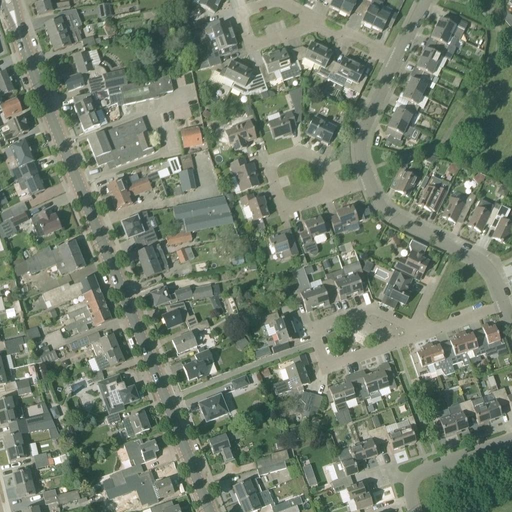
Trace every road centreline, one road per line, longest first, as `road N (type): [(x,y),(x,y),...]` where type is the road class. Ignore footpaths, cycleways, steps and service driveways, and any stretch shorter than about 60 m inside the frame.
road 1 (tertiary): [(13,17),(207,511)]
road 2 (residential): [(503,304),(491,270),(390,217),(368,181)]
road 3 (residential): [(511,437),(411,471),(402,482),(409,511)]
road 4 (residential): [(319,27),(255,43),(240,14),(273,1)]
road 5 (residential): [(335,191),(284,207),(271,167),(303,152)]
road 6 (residential): [(368,181),(362,130),(395,59)]
road 7 (residential): [(318,347),(329,318),(371,304),(411,326)]
